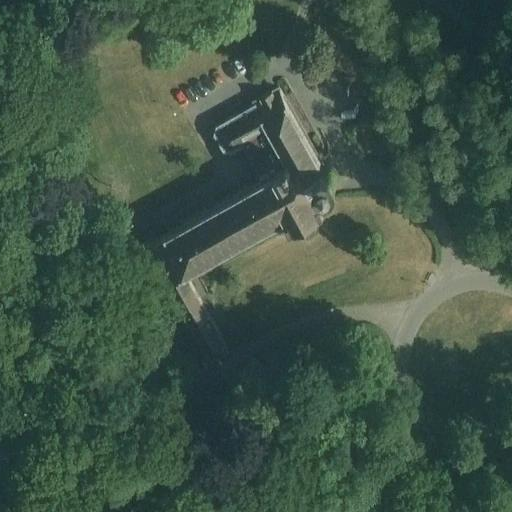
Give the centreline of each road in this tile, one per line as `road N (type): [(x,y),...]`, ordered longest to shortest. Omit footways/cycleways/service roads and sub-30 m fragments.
road 1 (unknown): [(285,62),(211,97),(203,127),(217,171),(131,239),(129,257),(201,391)]
road 2 (residential): [(465,283),(415,195),(347,169),(285,62)]
road 3 (residential): [(161,419),(264,345),(320,320),(417,320)]
road 4 (residential): [(346,511),(434,413)]
